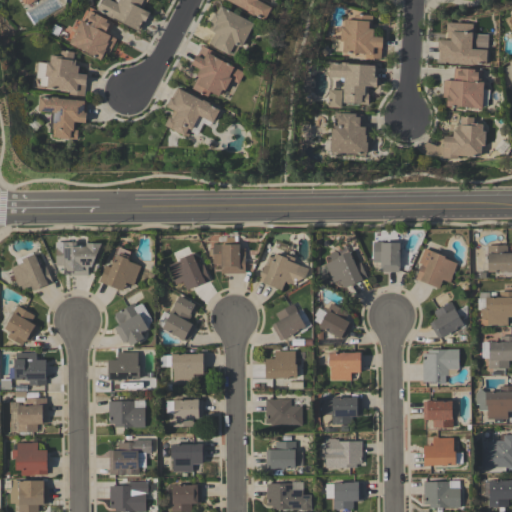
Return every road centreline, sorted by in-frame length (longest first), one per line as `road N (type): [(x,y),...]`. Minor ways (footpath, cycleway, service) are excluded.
road 1 (residential): [(0,214),(272,209)]
road 2 (residential): [(272,209),(511,204)]
road 3 (residential): [(393,511),(390,312)]
road 4 (residential): [(237,511),(236,312)]
road 5 (residential): [(80,511),(76,320)]
road 6 (residential): [(412,0),(408,128)]
road 7 (residential): [(194,0),(150,73),(119,96)]
